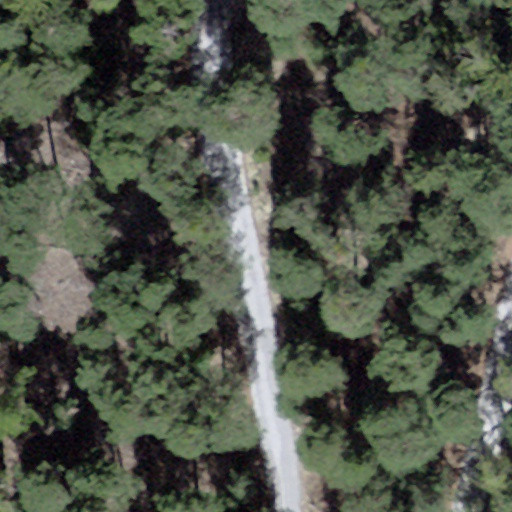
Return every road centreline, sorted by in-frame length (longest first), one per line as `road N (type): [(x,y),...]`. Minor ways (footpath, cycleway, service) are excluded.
road 1 (unclassified): [(213,0),(247,290),(288,511)]
road 2 (unclassified): [(471,511),(511,358)]
